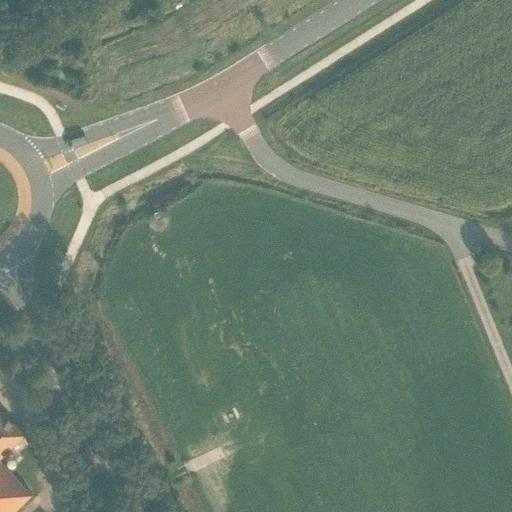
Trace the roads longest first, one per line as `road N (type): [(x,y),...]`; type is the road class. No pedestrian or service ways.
road 1 (unclassified): [(219,89),(274,169),(456,226)]
road 2 (tertiary): [(137,511),(5,260)]
road 3 (secondary): [(219,89),(360,0)]
